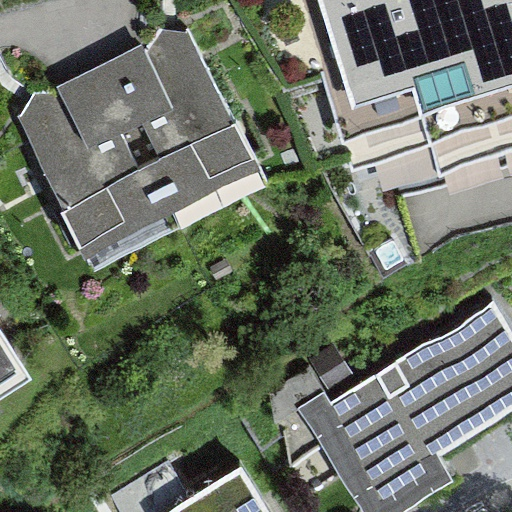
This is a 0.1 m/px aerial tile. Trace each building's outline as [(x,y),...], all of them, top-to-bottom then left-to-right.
[(511,0),(320,0),(371,164),(432,145),(441,172),(511,149),(511,0)] [(190,24),(21,107),(95,255),(263,171),(190,24)] [(299,403),(375,507),(454,457),(440,436),(511,390),(511,317),(496,292),(332,396),(326,386),(299,403)] [(0,376),(21,364),(0,329),(0,376)] [(279,511),(243,456),(155,511),(279,511)]
